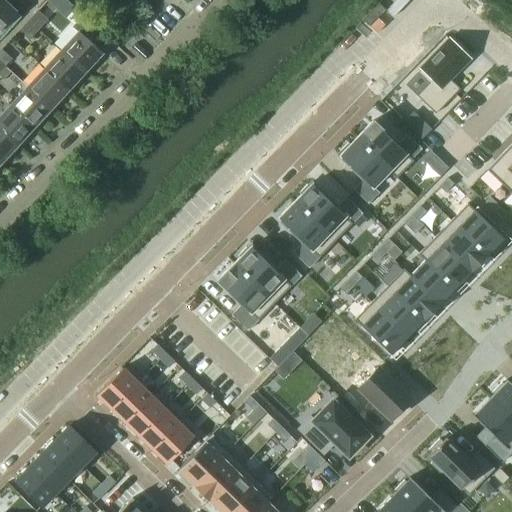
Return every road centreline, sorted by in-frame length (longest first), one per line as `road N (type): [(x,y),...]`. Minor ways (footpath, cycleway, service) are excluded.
road 1 (residential): [(435,0),(58,387)]
road 2 (residential): [(218,0),(0,221)]
road 3 (residential): [(325,511),(511,328)]
road 4 (residential): [(58,387),(191,511)]
